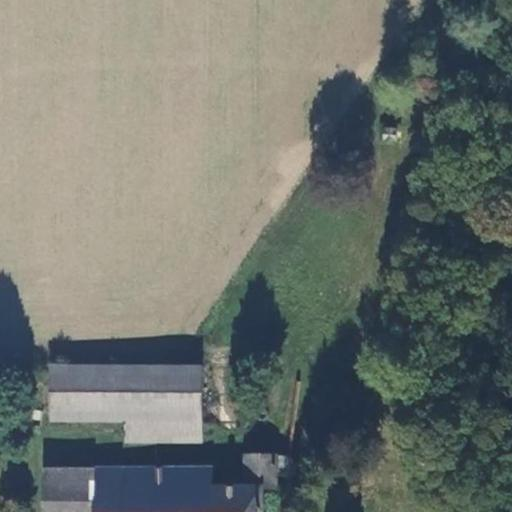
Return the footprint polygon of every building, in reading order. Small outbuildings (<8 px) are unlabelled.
[(396,140),(397,130),(386,129),(385,139),(396,140)] [(201,421),(202,369),(51,367),(50,419),(201,421)] [(203,425),(154,425),(154,440),(203,439),(203,425)] [(44,443),(44,464),(67,465),(67,444),(44,443)] [(262,511),(262,487),(273,487),(274,473),(285,474),(295,469),(290,461),(276,461),(276,458),(245,458),(245,489),(215,488),(215,469),(47,468),(46,511),(262,511)]
